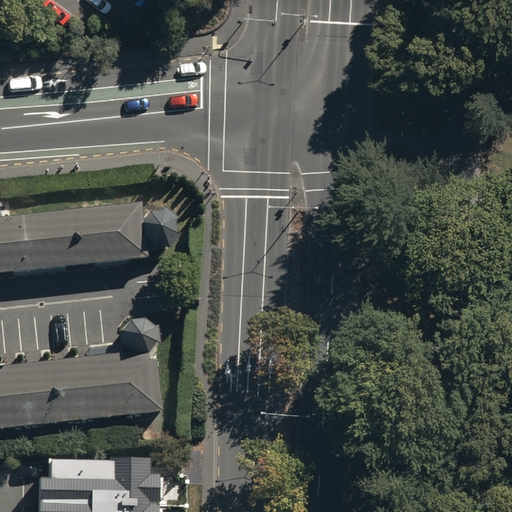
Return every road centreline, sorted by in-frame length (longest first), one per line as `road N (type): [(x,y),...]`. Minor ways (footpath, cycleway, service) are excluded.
road 1 (primary): [(347,95),(317,511)]
road 2 (primary): [(248,511),(269,102)]
road 3 (secondary): [(0,128),(269,102)]
